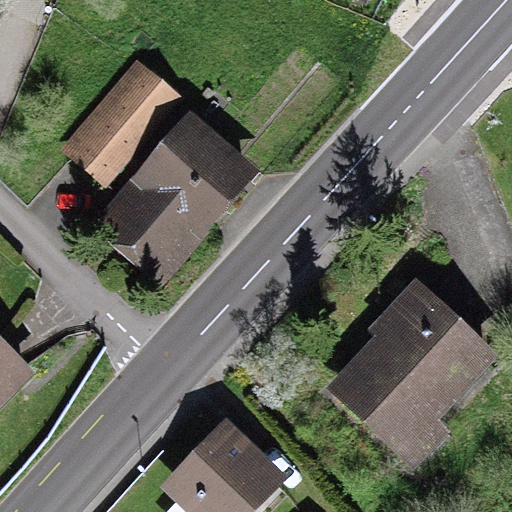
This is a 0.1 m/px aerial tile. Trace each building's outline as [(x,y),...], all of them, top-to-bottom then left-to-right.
[(174,99),(142,72),(71,156),(103,183),(174,99)] [(243,177),(189,131),(102,233),(155,279),(243,177)] [(484,358),(415,291),(384,323),(396,335),(339,393),(397,448),(484,358)] [(0,395),(21,374),(0,353),(0,395)] [(243,511),(274,481),(226,435),(174,489),(198,511),(243,511)]
